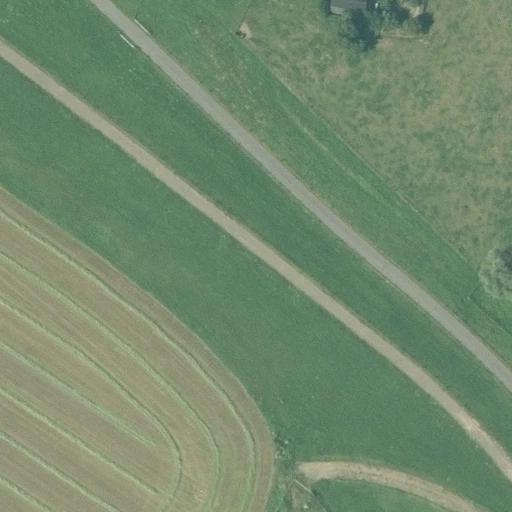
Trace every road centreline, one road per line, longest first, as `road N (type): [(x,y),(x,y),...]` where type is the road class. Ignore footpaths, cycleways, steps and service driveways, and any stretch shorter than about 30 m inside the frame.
road 1 (unclassified): [(96,0),(511,389)]
road 2 (track): [(466,511),(422,488),(310,468)]
